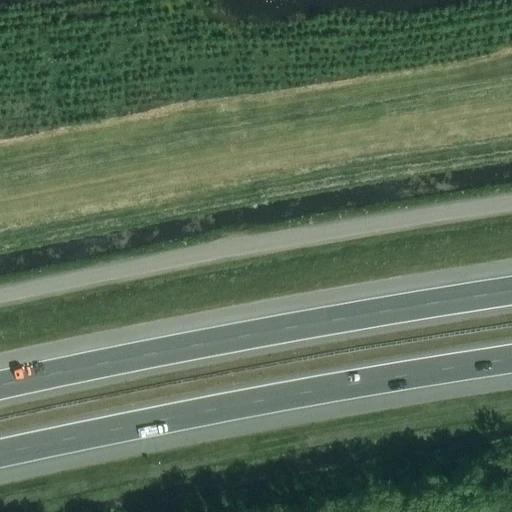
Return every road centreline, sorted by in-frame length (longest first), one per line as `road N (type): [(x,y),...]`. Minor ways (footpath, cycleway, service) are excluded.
road 1 (motorway): [(511,291),(0,387)]
road 2 (motorway): [(0,454),(511,359)]
road 3 (unclassified): [(511,195),(294,221),(0,280)]
